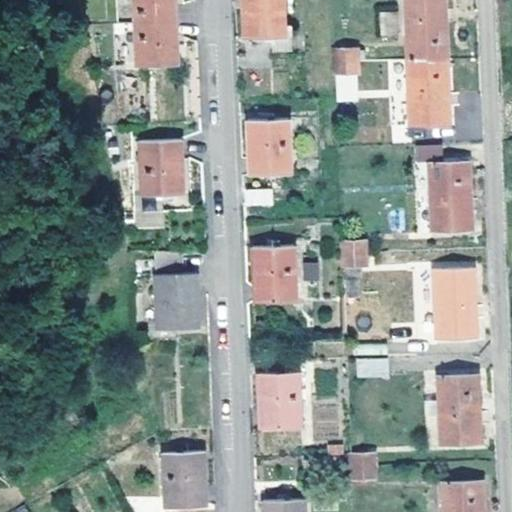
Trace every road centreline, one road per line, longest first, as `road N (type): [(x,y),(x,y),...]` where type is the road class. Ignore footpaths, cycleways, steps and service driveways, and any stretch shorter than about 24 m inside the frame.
road 1 (residential): [(482,0),(502,511)]
road 2 (residential): [(233,511),(218,0)]
